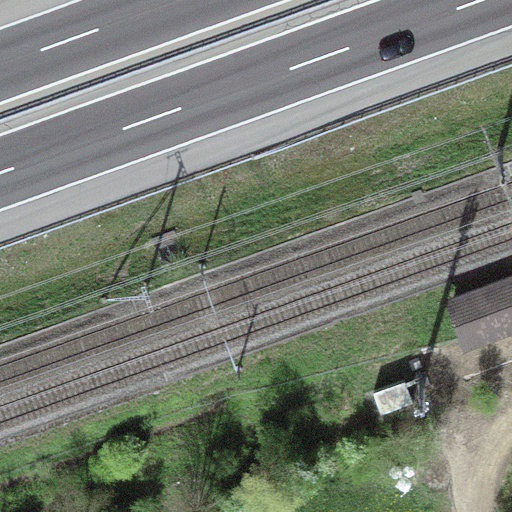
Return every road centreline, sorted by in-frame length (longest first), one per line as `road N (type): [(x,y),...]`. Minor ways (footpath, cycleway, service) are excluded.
road 1 (motorway): [(0,175),(485,0)]
road 2 (motorway): [(191,0),(0,68)]
